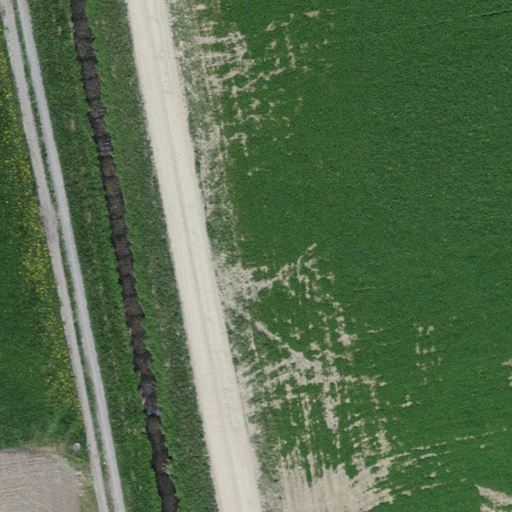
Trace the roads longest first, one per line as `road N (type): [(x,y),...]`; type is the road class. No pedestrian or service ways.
road 1 (track): [(142,0),(239,511)]
road 2 (track): [(109,511),(16,0)]
